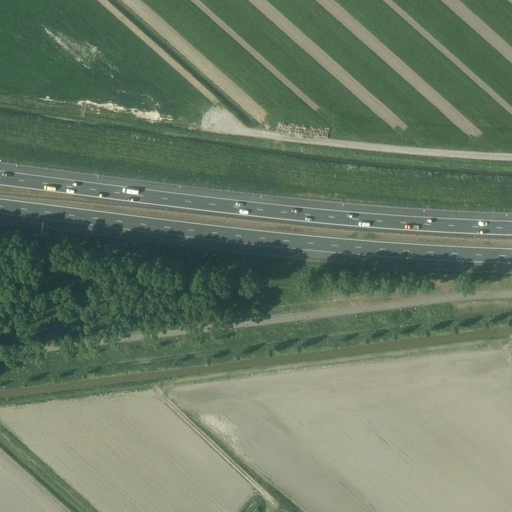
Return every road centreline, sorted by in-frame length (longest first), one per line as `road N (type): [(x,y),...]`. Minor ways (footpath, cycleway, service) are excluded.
road 1 (motorway): [(511,228),(291,213),(0,177)]
road 2 (motorway): [(0,206),(301,243),(511,256)]
road 3 (track): [(222,132),(511,158)]
road 4 (track): [(269,511),(276,503),(164,401)]
